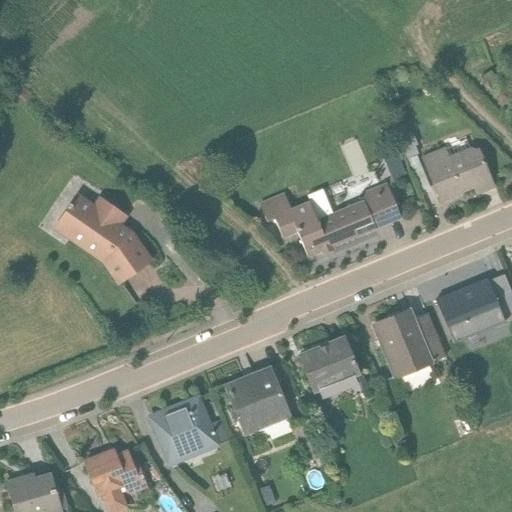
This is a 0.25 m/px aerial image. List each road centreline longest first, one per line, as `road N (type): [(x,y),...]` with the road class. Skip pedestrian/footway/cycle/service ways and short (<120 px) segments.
road 1 (tertiary): [(511,218),(218,345),(0,423)]
road 2 (track): [(299,309),(244,237),(169,172)]
